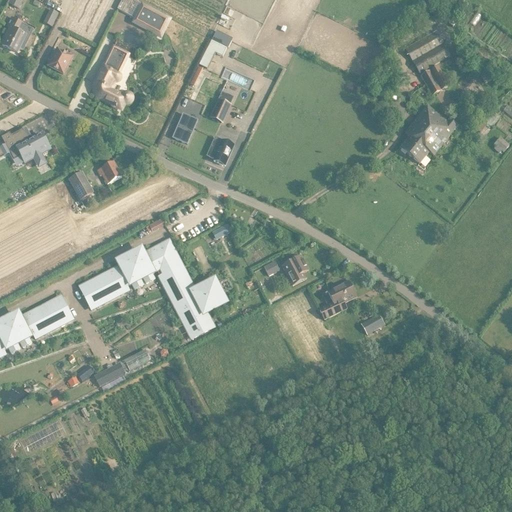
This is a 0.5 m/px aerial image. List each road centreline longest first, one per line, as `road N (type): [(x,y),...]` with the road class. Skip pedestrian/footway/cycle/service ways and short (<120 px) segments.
road 1 (residential): [(218,187),(389,278),(511,377)]
road 2 (residential): [(0,317),(196,217),(218,187)]
road 3 (residential): [(0,75),(218,187)]
